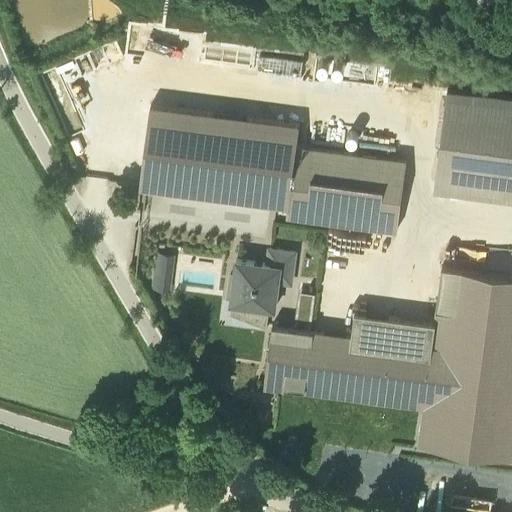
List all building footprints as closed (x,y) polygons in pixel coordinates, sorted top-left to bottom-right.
[(511,94),(448,86),(434,189),(511,199),(511,94)] [(299,123),(151,103),(140,185),(288,203),(296,144),(299,123)] [(296,144),(288,203),(287,215),(397,229),(406,159),(296,144)] [(278,283),(293,285),(298,251),(269,247),(267,262),(237,258),(234,273),(231,273),(228,297),(232,297),(231,302),(246,304),(244,316),(267,324),(269,307),(275,308),(278,283)] [(154,250),(149,286),(166,289),(171,252),(154,250)] [(418,446),(511,459),(511,273),(442,264),(435,322),(355,311),(352,335),(273,323),(264,387),(423,409),(418,446)] [(312,316),(295,314),(294,325),(310,328),(312,316)]
